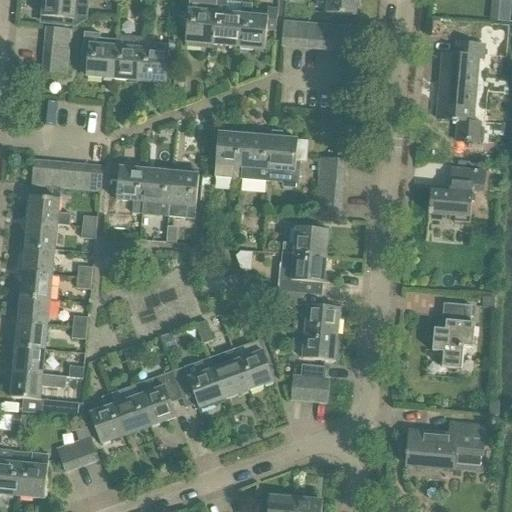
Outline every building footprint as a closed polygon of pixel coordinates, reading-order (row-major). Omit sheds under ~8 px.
[(38,0),(38,5),(40,7),(43,7),(42,18),(51,18),(50,24),(76,27),(86,21),(88,0),(38,0)] [(201,1),(194,0),(189,0),(186,44),(186,47),(212,49),(213,46),(215,14),(216,2),(201,1)] [(358,0),(328,0),(327,15),(357,17),(358,0)] [(226,14),(227,3),(216,2),(215,14),(213,46),(239,48),(241,16),(226,14)] [(266,30),(276,31),(277,10),(268,9),(268,18),(251,17),(252,5),(242,4),(241,16),(239,48),(265,50),(266,30)] [(282,46),(284,46),(294,47),(296,24),(284,23),(282,46)] [(306,49),(308,25),(296,24),(294,47),(306,49)] [(318,50),(320,26),(308,25),(306,49),(318,50)] [(320,26),(318,50),(330,51),(332,27),(320,26)] [(342,52),(344,28),(332,27),(330,51),(342,52)] [(356,33),(356,29),(344,28),(342,52),(354,53),(356,33)] [(46,40),(70,42),(71,31),(47,29),(46,40)] [(116,47),(116,42),(101,40),(101,35),(85,34),(82,74),(85,77),(87,77),(87,79),(113,81),(116,47)] [(142,49),(143,39),(116,37),(116,42),(116,47),(113,81),(139,83),(142,50),(142,49)] [(153,45),(153,41),(154,40),(143,39),(142,49),(142,50),(139,83),(166,85),(169,46),(153,45)] [(70,42),(46,40),(45,51),(69,53),(70,42)] [(485,47),(458,45),(457,57),(444,56),(438,120),(453,121),(453,123),(457,123),(456,141),(479,143),(480,140),(482,141),(483,128),(481,128),(481,125),(473,124),(473,123),(478,59),(484,60),(485,47)] [(44,62),(68,64),(69,53),(45,51),(44,62)] [(68,64),(44,62),(43,73),(66,76),(68,64)] [(359,127),(358,138),(354,138),(353,144),(366,145),(367,127),(359,127)] [(272,139),(269,171),(270,171),(269,182),(283,184),(283,188),(298,189),(299,172),(296,172),(296,161),(306,162),(308,142),(298,142),(298,141),(283,139),(283,133),(272,132),(272,139)] [(242,180),(245,136),(219,134),(215,178),(242,180)] [(269,171),(272,139),(245,136),(242,180),(269,182),(270,171),(269,171)] [(346,161),(322,159),(321,171),(345,173),(346,161)] [(34,162),(32,186),(44,187),(46,163),(34,162)] [(46,163),(44,187),(55,188),(57,164),(46,163)] [(57,164),(55,188),(67,189),(69,166),(57,164)] [(78,190),(81,167),(69,166),(67,189),(78,190)] [(90,191),(92,168),(81,167),(78,190),(90,191)] [(101,192),(104,169),(103,169),(92,168),(90,191),(101,192)] [(142,215),(146,171),(120,169),(117,201),(134,203),(133,214),(142,215)] [(195,220),(199,176),(197,176),(197,170),(183,169),(183,174),(173,173),(169,218),(185,219),(195,220)] [(487,173),(453,169),(451,193),(433,192),(431,215),(456,217),(455,224),(471,225),(474,191),(485,192),(487,173)] [(169,218),(173,173),(146,171),(142,215),(169,218)] [(345,173),(321,171),(320,183),(344,185),(345,173)] [(344,185),(320,183),(319,195),(343,197),(344,185)] [(343,197),(319,195),(318,207),(342,209),(343,197)] [(70,216),(58,215),(60,201),(31,199),(28,224),(57,226),(69,227),(70,216)] [(342,209),(318,207),(317,219),(340,221),(342,209)] [(83,229),(96,230),(97,219),(84,218),(83,229)] [(57,226),(28,224),(26,248),(55,251),(57,226)] [(283,254),(327,258),(330,231),(298,228),(296,244),(284,243),(283,254)] [(96,230),(83,229),(82,239),(95,241),(96,230)] [(55,251),(26,248),(24,274),(52,276),(55,251)] [(280,293),(325,297),(326,285),(325,285),(327,258),(283,254),(280,293)] [(79,279),(92,280),(93,269),(80,268),(79,279)] [(52,276),(24,274),(21,298),(50,301),(52,276)] [(92,280),(79,279),(78,290),(91,291),(92,280)] [(301,323),(296,323),(295,332),(339,336),(341,310),(324,308),(325,297),(280,293),(279,304),(303,306),(301,323)] [(50,301),(21,298),(19,323),(48,326),(50,301)] [(482,298),(482,310),(494,310),(494,298),(482,298)] [(472,307),(449,305),(446,331),(435,330),(433,352),(444,353),(443,369),(463,371),(465,348),(474,349),(476,325),(471,324),(472,307)] [(74,329),(88,330),(89,319),(75,318),(74,329)] [(208,321),(197,325),(198,326),(205,345),(215,341),(208,322),(208,321)] [(48,326),(19,323),(17,348),(45,351),(48,326)] [(73,340),(87,341),(88,330),(74,329),(73,340)] [(339,336),(295,332),(294,342),(305,343),(304,360),(336,363),(339,336)] [(274,383),(260,342),(234,351),(238,362),(239,362),(250,392),(274,383)] [(45,351),(17,348),(14,374),(43,377),(45,351)] [(239,362),(238,362),(223,368),(219,356),(209,360),(213,371),(214,371),(225,400),(246,393),(250,392),(239,362)] [(213,371),(209,360),(173,373),(183,399),(195,395),(200,409),(225,400),(214,371),(213,371)] [(318,379),(326,380),(327,369),(303,366),(302,377),(306,378),(318,379)] [(84,370),(71,369),(70,379),(83,381),(84,370)] [(183,399),(173,373),(137,386),(141,398),(152,427),(176,419),(171,404),(183,399)] [(13,393),(12,398),(41,401),(42,388),(66,391),(67,379),(43,377),(14,374),(13,393)] [(294,377),(292,400),(304,401),(306,378),(302,377),(294,377)] [(318,379),(306,378),(304,401),(316,402),(318,379)] [(328,404),(330,380),(326,380),(318,379),(316,402),(328,404)] [(112,395),(116,407),(127,436),(152,427),(141,398),(137,386),(127,389),(112,395)] [(116,407),(112,395),(103,399),(107,410),(92,416),(102,445),(127,436),(116,407)] [(81,405),(48,402),(47,414),(80,417),(81,405)] [(24,421),(12,420),(10,442),(22,443),(24,421)] [(80,443),(92,439),(86,424),(75,428),(80,443)] [(471,471),(472,454),(485,455),(488,427),(451,424),(450,436),(411,432),(408,467),(456,471),(456,470),(471,471)] [(92,439),(80,443),(88,465),(100,461),(92,439)] [(88,465),(80,443),(69,447),(77,469),(88,465)] [(58,451),(66,473),(77,469),(69,447),(58,451)] [(0,496),(19,498),(23,454),(14,453),(0,451),(0,496)] [(23,454),(19,498),(45,501),(50,456),(23,454)] [(472,454),(471,471),(484,472),(485,455),(472,454)] [(295,511),(296,501),(270,499),(268,511),(295,511)] [(321,511),(323,503),(296,501),(295,511),(321,511)]
